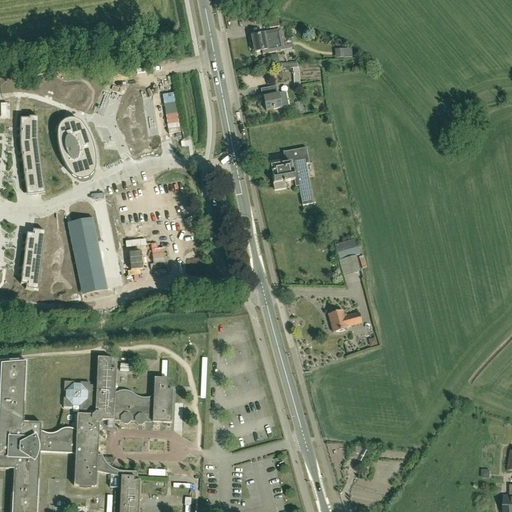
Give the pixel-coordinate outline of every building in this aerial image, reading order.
[(279,27),(278,22),(267,19),(269,28),(279,27)] [(282,50),(278,31),(251,36),(255,53),(262,51),(263,54),(282,50)] [(343,49),(344,58),(352,58),(351,49),(343,49)] [(281,65),(281,69),(292,69),(293,87),(299,86),(298,68),(297,68),(297,63),(281,65)] [(277,87),(271,88),(273,96),(264,98),(266,112),(288,107),(285,93),(278,95),(277,87)] [(25,183),(26,191),(27,196),(32,196),(44,194),(38,142),(38,118),(29,118),(29,119),(20,119),(20,128),(20,131),(20,132),(20,134),(20,135),(20,137),(20,138),(20,144),(21,152),(20,152),(21,152),(21,155),(21,156),(21,155),(22,158),(21,158),(21,159),(22,159),(22,161),(22,162),(24,172),(23,172),(23,173),(24,173),(24,175),(24,176),(24,179),(24,180),(25,180),(25,182),(24,182),(24,183),(25,183)] [(60,125),(59,126),(58,128),(58,130),(57,132),(57,134),(57,136),(57,138),(57,140),(57,142),(58,144),(58,147),(59,150),(59,153),(60,156),(61,158),(62,161),(64,164),(65,167),(67,169),(68,172),(70,174),(72,176),(73,177),(74,178),(75,179),(76,179),(78,180),(79,180),(80,180),(82,180),(83,180),(85,180),(86,179),(87,179),(89,178),(90,177),(91,176),(92,175),(93,174),(94,173),(94,171),(95,170),(95,168),(95,167),(95,165),(95,164),(95,161),(95,157),(95,154),(94,151),(93,148),(92,145),(91,142),(90,139),(89,136),(88,133),(86,131),(84,128),(82,125),(82,124),(81,123),(79,122),(78,122),(77,121),(76,120),(74,120),(73,120),(71,120),(70,120),(68,120),(67,120),(66,121),(64,121),(63,122),(62,123),(61,124),(60,125)] [(289,163),(270,167),(272,175),(271,175),(273,184),(275,191),(285,189),(284,182),(294,180),(295,187),(298,186),(302,206),(314,204),(306,164),(309,164),(306,148),(295,150),(297,162),(294,163),(294,162),(289,163)] [(68,223),(67,224),(73,252),(79,280),(104,275),(97,242),(98,242),(93,218),(92,219),(92,220),(68,224),(68,223)] [(21,278),(20,285),(26,285),(25,290),(38,291),(45,232),(33,231),(32,235),(27,234),(26,241),(25,241),(25,242),(26,242),(25,244),(25,245),(25,248),(24,249),(25,249),(25,251),(24,251),(24,252),(23,267),(22,267),(22,268),(23,268),(22,270),(22,271),(22,274),(21,274),(22,275),(21,277),(21,278)] [(337,253),(359,247),(357,239),(335,245),(337,253)] [(351,263),(350,258),(339,261),(340,266),(351,263)] [(359,289),(364,288),(361,277),(356,278),(359,289)] [(350,327),(362,324),(359,314),(347,317),(346,315),(344,315),(343,311),(328,315),(333,333),(351,328),(350,327)] [(138,511),(139,482),(137,481),(138,472),(123,472),(119,471),(115,470),(111,468),(108,465),(106,464),(102,463),(102,458),(103,458),(102,455),(98,455),(99,423),(102,421),(120,422),(123,425),(127,425),(130,422),(134,422),(138,426),(141,426),(145,423),(158,423),(171,424),(172,390),(167,390),(168,379),(159,378),(154,378),(153,397),(152,397),(146,398),(141,398),(136,395),(134,394),(130,392),(125,391),(120,391),(116,393),(115,393),(116,370),(110,369),(111,358),(97,358),(96,386),(90,386),(90,383),(80,383),(80,384),(74,384),(74,382),(64,382),(64,390),(65,390),(65,398),(63,398),(63,407),(73,407),(73,405),(79,406),(78,415),(77,415),(76,430),(75,430),(70,429),(65,429),(60,431),(59,431),(54,433),(49,434),(44,433),(43,432),(41,432),(41,423),(28,423),(28,424),(24,424),(25,403),(24,403),(26,362),(1,364),(0,382),(0,469),(14,470),(13,494),(11,511),(36,511),(39,480),(39,453),(75,455),(73,486),(85,489),(96,487),(97,472),(118,477),(118,488),(119,488),(118,511),(138,511)] [(122,372),(130,373),(131,365),(122,364),(122,372)] [(364,464),(370,453),(362,449),(356,460),(364,464)] [(511,511),(511,485),(510,486),(510,497),(503,497),(503,511),(511,511)]
